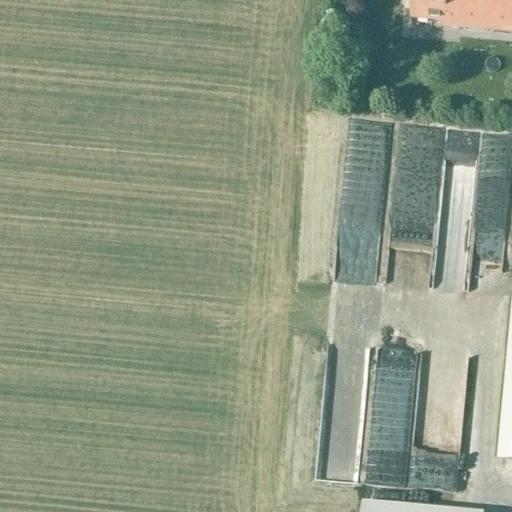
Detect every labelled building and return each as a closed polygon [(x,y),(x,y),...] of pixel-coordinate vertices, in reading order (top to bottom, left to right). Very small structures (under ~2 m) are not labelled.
[(511,0),(412,0),(411,19),(442,22),(442,27),(511,33),(511,0)] [(485,288),(497,142),(473,140),(460,286),(485,288)] [(456,144),(434,143),(431,217),(453,218),(456,144)] [(427,273),(427,287),(450,287),(450,263),(419,263),(418,273),(427,273)] [(511,335),(501,459),(511,459),(511,335)] [(442,489),(450,368),(405,365),(397,486),(442,489)] [(378,416),(377,395),(362,396),(363,417),(378,416)]
